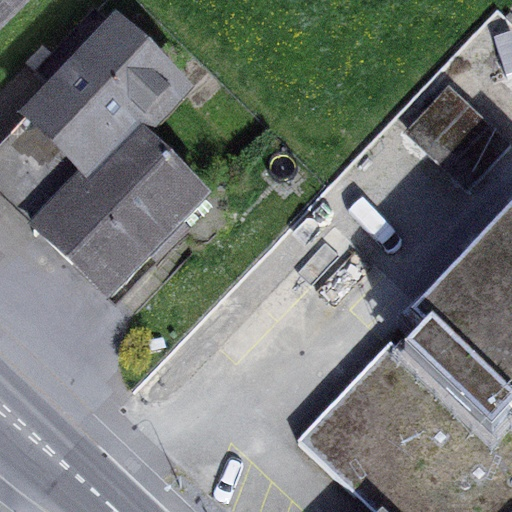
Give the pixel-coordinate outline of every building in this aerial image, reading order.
[(0,0),(0,17),(16,0),(0,0)] [(174,91),(94,14),(52,59),(72,78),(65,86),(56,95),(0,153),(0,189),(114,298),(170,239),(179,230),(206,202),(148,147),(133,134),(174,91)] [(25,66),(56,95),(65,86),(72,78),(52,59),(41,49),(25,66)] [(133,134),(148,147),(189,104),(174,91),(133,134)] [(511,149),(449,91),(410,133),(472,191),(511,149)] [(170,239),(114,298),(0,189),(0,203),(116,313),(188,238),(179,230),(170,239)] [(511,425),(511,426),(511,225),(412,331),(427,345),(408,365),(492,444),(511,425)] [(391,349),(298,447),(308,456),(400,358),(391,349)] [(511,511),(511,426),(511,425),(492,444),(408,365),(400,358),(308,456),(343,489),(368,511),(511,511)]
